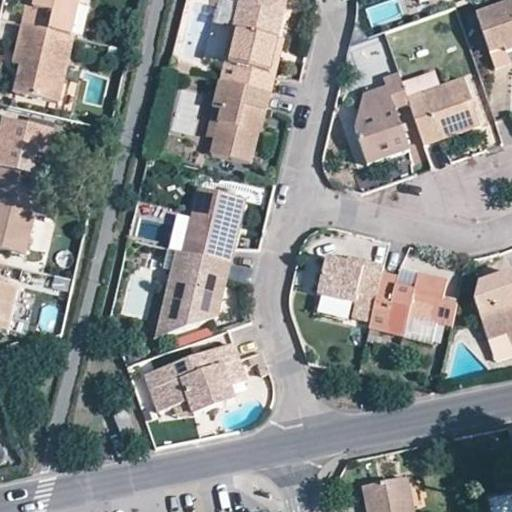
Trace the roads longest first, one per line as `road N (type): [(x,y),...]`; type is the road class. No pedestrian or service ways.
road 1 (residential): [(290,446),(0,502)]
road 2 (residential): [(311,443),(273,305),(295,200)]
road 3 (residential): [(295,200),(468,238),(511,229)]
road 4 (residential): [(511,402),(311,443)]
road 5 (residential): [(295,200),(335,0)]
